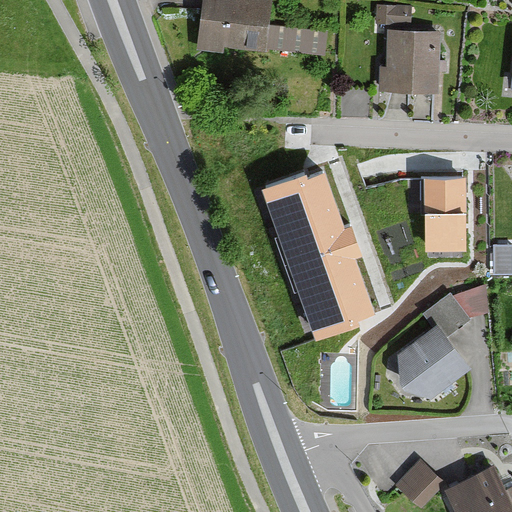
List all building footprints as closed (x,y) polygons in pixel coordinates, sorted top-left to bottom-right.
[(198,0),(195,43),(267,48),(270,0),(198,0)] [(437,28),(387,26),(386,63),(379,63),(379,88),(436,89),(437,28)] [(322,158),(255,180),(304,328),(371,306),(322,158)] [(464,172),(422,173),(422,207),(465,207),(464,172)] [(465,207),(422,207),(424,250),(465,249),(465,207)] [(511,239),(494,240),(495,270),(511,269),(511,239)] [(485,283),(435,295),(442,323),(492,310),(485,283)] [(394,387),(430,397),(468,367),(432,322),(393,354),(394,387)] [(459,511),(511,511),(511,493),(496,459),(446,482),(459,511)] [(421,505),(443,479),(422,461),(400,487),(421,505)]
